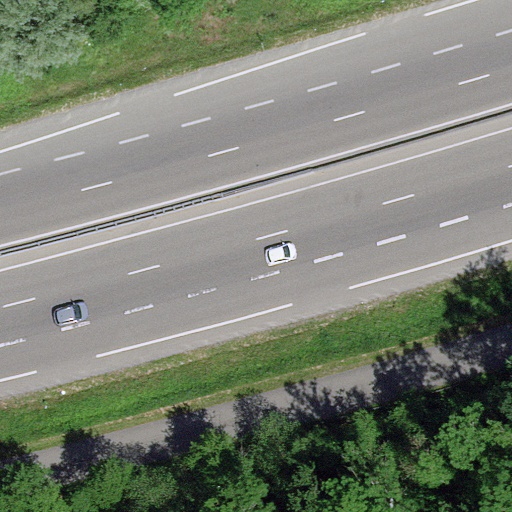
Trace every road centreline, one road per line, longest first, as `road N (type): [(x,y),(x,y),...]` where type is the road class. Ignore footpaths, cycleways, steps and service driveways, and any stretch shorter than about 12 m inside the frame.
road 1 (trunk): [(511,65),(0,207)]
road 2 (trunk): [(0,312),(511,172)]
road 3 (unclassified): [(0,481),(511,342)]
